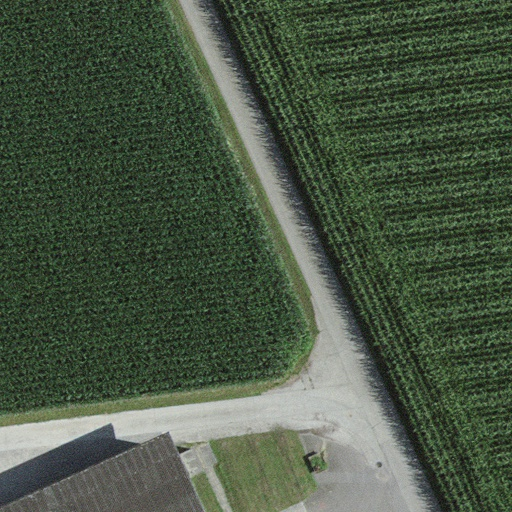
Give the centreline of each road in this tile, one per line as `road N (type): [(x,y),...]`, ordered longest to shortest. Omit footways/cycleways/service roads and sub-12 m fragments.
road 1 (residential): [(426,511),(195,0)]
road 2 (track): [(377,403),(0,447)]
